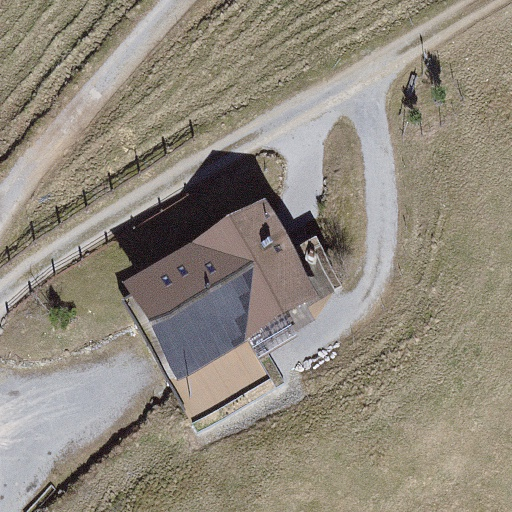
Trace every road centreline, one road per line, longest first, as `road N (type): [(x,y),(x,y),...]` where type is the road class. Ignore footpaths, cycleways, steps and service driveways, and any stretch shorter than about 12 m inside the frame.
road 1 (track): [(376,72),(0,292)]
road 2 (track): [(376,72),(387,217),(381,261),(363,298),(309,340)]
road 3 (track): [(188,0),(0,220)]
road 4 (track): [(376,72),(490,0)]
